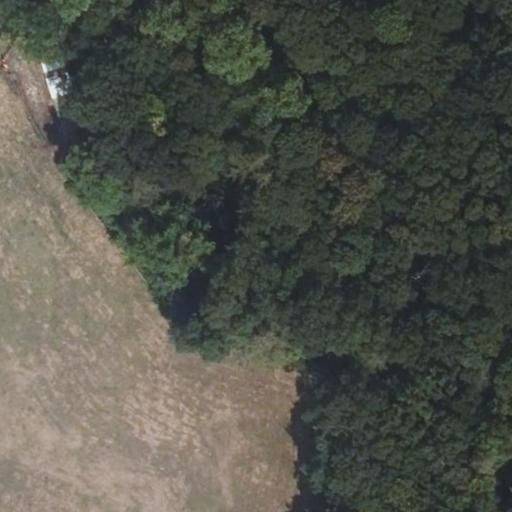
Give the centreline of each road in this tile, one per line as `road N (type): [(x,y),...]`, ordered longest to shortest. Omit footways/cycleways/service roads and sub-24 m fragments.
road 1 (track): [(511,45),(485,77),(412,119),(419,195),(357,511)]
road 2 (track): [(200,0),(511,175)]
